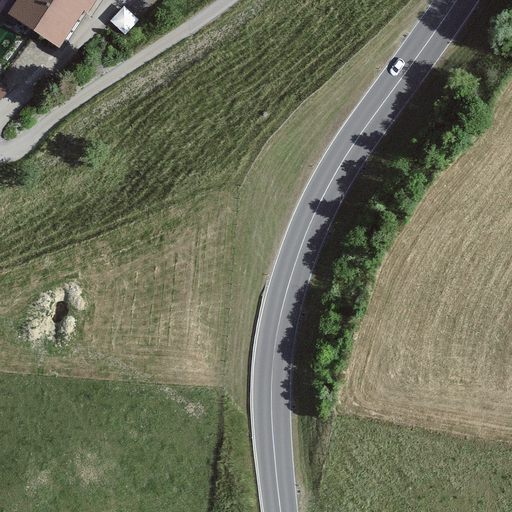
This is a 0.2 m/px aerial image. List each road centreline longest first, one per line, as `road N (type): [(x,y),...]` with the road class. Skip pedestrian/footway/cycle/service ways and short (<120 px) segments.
road 1 (secondary): [(455,0),(340,164),(299,249),(272,374),(281,511)]
road 2 (track): [(228,0),(0,152)]
road 3 (track): [(0,117),(118,0)]
